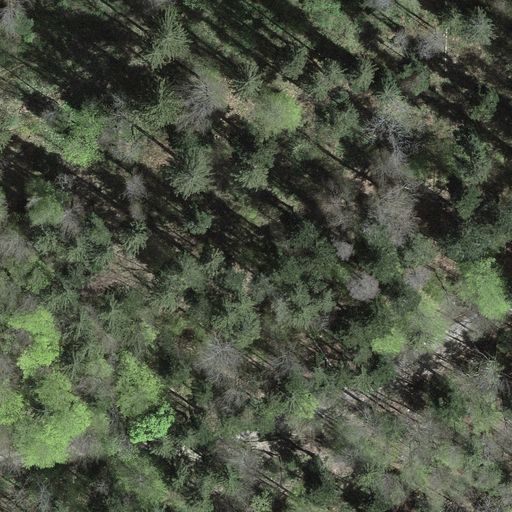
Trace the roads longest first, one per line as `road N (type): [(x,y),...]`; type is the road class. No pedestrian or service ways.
road 1 (track): [(511,305),(454,328),(283,429),(0,466)]
road 2 (track): [(0,85),(170,0)]
